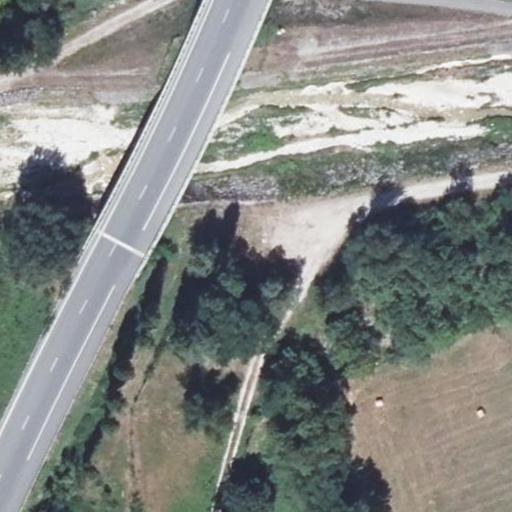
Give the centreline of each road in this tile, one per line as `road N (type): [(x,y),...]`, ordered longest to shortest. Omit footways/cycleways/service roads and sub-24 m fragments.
road 1 (motorway): [(0,476),(230,0)]
road 2 (track): [(511,177),(426,188),(321,223),(222,415),(204,511)]
